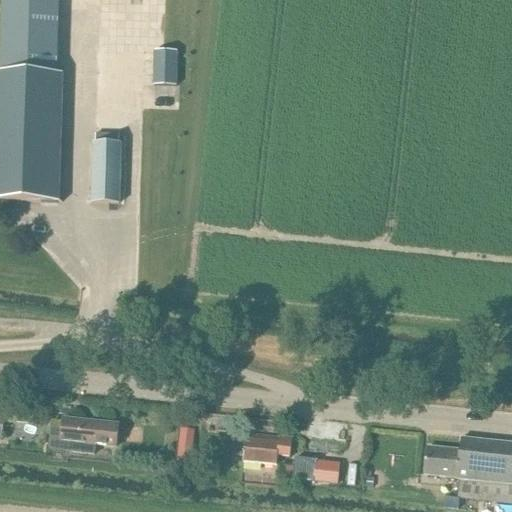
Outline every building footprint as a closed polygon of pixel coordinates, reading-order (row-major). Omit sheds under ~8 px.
[(63,75),(56,74),(58,0),(0,0),(0,22),(0,201),(59,203),(63,75)] [(177,52),(154,52),(153,87),(176,88),(177,52)] [(122,145),(92,144),(90,204),(120,205),(122,145)] [(51,428),(50,442),(60,443),(71,444),(70,453),(95,456),(96,446),(116,448),(117,439),(118,424),(98,422),(62,419),(62,422),(52,421),(51,428)] [(190,466),(194,431),(180,429),(176,464),(190,466)] [(245,443),(244,462),(276,465),(277,457),(278,457),(290,458),(290,453),(292,440),(280,438),(279,438),(279,437),(246,434),(245,443)] [(511,504),(511,444),(461,439),(459,450),(427,447),(424,477),(459,481),(457,499),(511,504)] [(280,467),(278,480),(313,484),(332,486),(337,486),(339,464),(316,461),(316,460),(295,458),(294,468),(280,467)]
